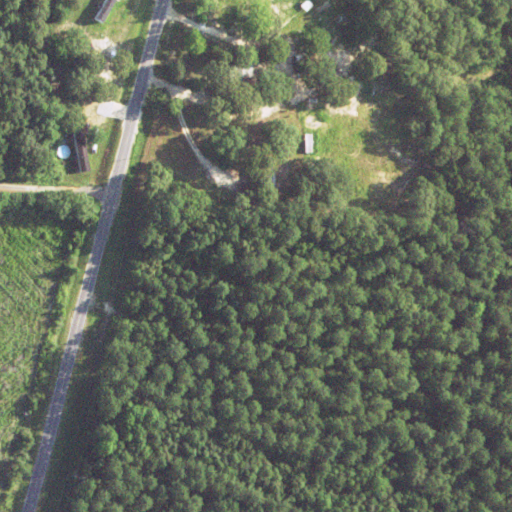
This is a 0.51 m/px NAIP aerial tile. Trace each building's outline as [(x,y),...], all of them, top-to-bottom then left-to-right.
[(258,36),(263,31),(274,45),(269,50),(258,36)] [(55,84),(57,56),(67,56),(64,85),(55,84)] [(216,69),(238,67),(240,94),(219,96),(216,69)] [(62,142),(70,141),(71,172),(63,173),(62,142)] [(251,162),(270,160),(273,196),(253,197),(251,162)]
